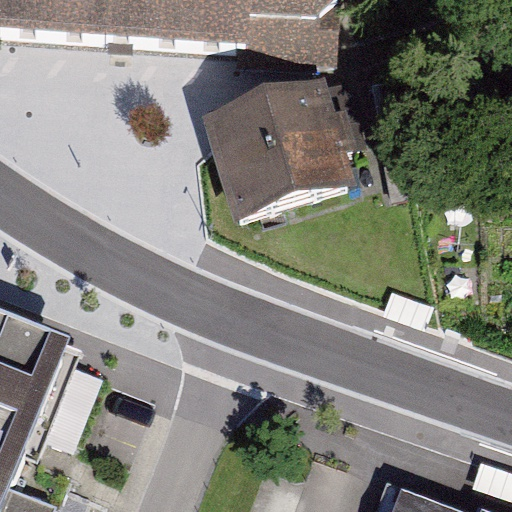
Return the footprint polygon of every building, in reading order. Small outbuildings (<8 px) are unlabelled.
[(0,0),(0,52),(340,72),(344,0),(0,0)] [(335,95),(215,128),(244,228),(364,194),(335,95)] [(81,356),(0,326),(0,511),(40,511),(27,507),(81,356)] [(277,488),(269,511),(319,511),(323,503),(277,488)] [(425,511),(402,503),(398,511),(425,511)]
